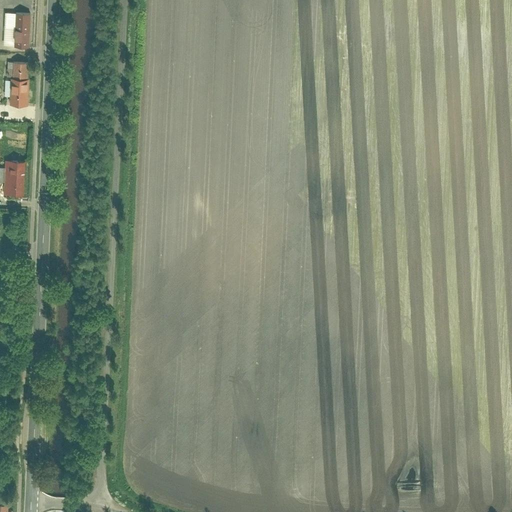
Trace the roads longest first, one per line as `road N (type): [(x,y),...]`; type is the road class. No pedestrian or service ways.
road 1 (tertiary): [(27,503),(52,0)]
road 2 (unclassified): [(95,501),(124,0)]
